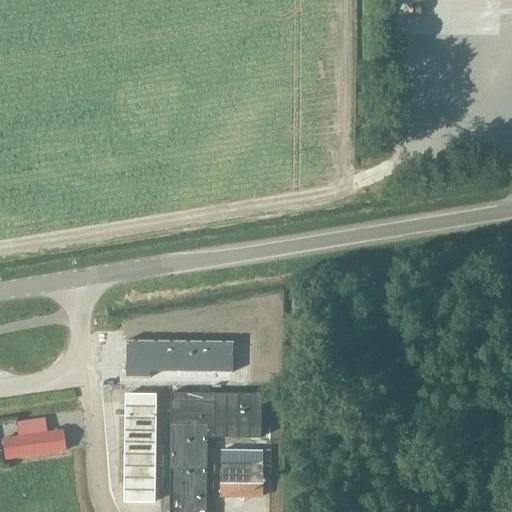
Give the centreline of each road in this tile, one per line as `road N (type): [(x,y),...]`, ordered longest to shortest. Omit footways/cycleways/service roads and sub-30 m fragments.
road 1 (unclassified): [(72,279),(511,210)]
road 2 (unclassified): [(72,279),(106,511)]
